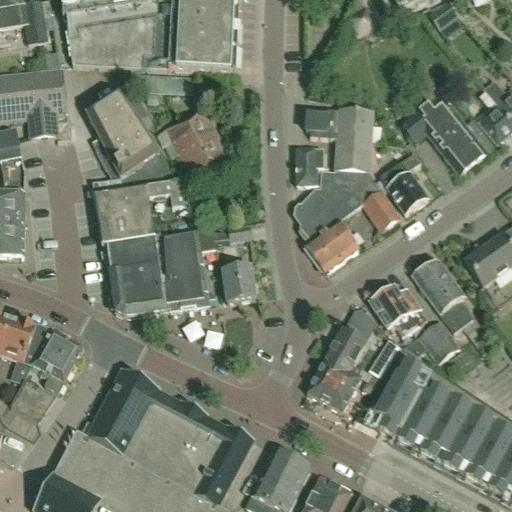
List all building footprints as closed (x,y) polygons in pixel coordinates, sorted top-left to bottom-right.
[(28,51),(48,48),(43,21),(31,23),(28,9),(24,10),(22,0),(0,0),(0,34),(25,30),(28,51)] [(59,0),(63,24),(66,24),(73,72),(145,76),(169,77),(169,78),(237,81),(241,0),(59,0)] [(390,0),(398,14),(426,0),(439,0),(441,3),(447,0),(390,0)] [(447,7),(446,8),(428,21),(440,38),(459,23),(448,8),(447,7)] [(15,137),(0,140),(0,128),(30,126),(31,143),(55,140),(53,123),(66,122),(62,75),(0,80),(0,263),(23,263),(24,241),(24,181),(15,137)] [(125,79),(124,97),(193,100),(193,82),(125,79)] [(465,134),(426,84),(424,80),(413,88),(416,92),(430,111),(402,133),(413,148),(425,140),(458,183),(486,161),(485,160),(493,154),(473,128),(465,134)] [(511,96),(506,102),(494,88),(483,98),(495,111),(511,130),(511,96)] [(99,202),(105,241),(110,277),(109,277),(115,319),(125,324),(170,318),(167,296),(165,296),(163,282),(160,282),(155,250),(211,242),(211,241),(210,240),(205,241),(204,241),(203,231),(179,188),(175,189),(159,161),(160,160),(121,98),(86,120),(120,187),(122,199),(99,202)] [(511,139),(511,130),(495,111),(476,127),(498,152),(511,139)] [(371,183),(375,119),(339,116),(311,114),(311,120),(307,120),(306,136),(310,136),(309,143),(337,144),(335,179),(323,178),(320,193),(320,198),(339,230),(349,223),(361,214),(374,232),(380,240),(398,227),(401,225),(371,183)] [(192,188),(232,166),(204,115),(167,135),(167,136),(157,141),(163,152),(166,150),(174,164),(178,162),(192,188)] [(71,139),(69,129),(59,130),(60,140),(71,139)] [(295,193),(320,193),(323,178),(322,155),(295,156),(295,193)] [(410,181),(409,181),(408,179),(421,170),(415,161),(379,186),(387,197),(386,197),(404,223),(428,207),(410,181)] [(358,257),(339,230),(320,198),(314,198),(297,216),(296,223),(302,239),(308,247),(306,258),(322,279),(326,279),(358,257)] [(250,232),(228,235),(230,248),(252,245),(250,232)] [(511,248),(510,250),(504,241),(503,240),(502,241),(465,267),(483,293),(511,272),(511,248)] [(201,260),(214,258),(211,242),(155,250),(160,282),(163,282),(165,296),(167,296),(170,318),(209,312),(201,260)] [(483,361),(491,355),(470,328),(472,326),(458,307),(464,303),(439,269),(412,284),(454,340),(463,333),(483,361)] [(228,310),(255,306),(250,274),(238,276),(237,270),(222,272),(223,278),(228,310)] [(420,315),(406,296),(398,301),(393,294),(370,310),(388,336),(390,335),(395,343),(417,328),(421,334),(427,326),(420,315)] [(342,335),(326,365),(349,379),(353,371),(354,371),(376,330),(361,315),(354,318),(344,337),(342,335)] [(0,354),(10,322),(0,319),(0,354)] [(30,371),(50,335),(10,322),(0,354),(0,359),(19,366),(13,385),(22,388),(31,372),(30,371)] [(438,370),(461,353),(441,327),(418,343),(438,370)] [(84,354),(65,344),(51,336),(32,371),(42,377),(40,380),(44,383),(48,386),(45,391),(58,399),(84,354)] [(359,383),(363,376),(354,371),(353,371),(349,379),(326,365),(307,400),(343,419),(362,384),(359,383)] [(508,511),(511,506),(511,432),(437,391),(439,388),(430,383),(404,368),(397,381),(395,380),(386,396),(388,396),(393,396),(398,396),(403,397),(408,398),(413,401),(402,420),(397,421),(393,422),(388,424),(384,426),(381,430),(389,434),(383,445),(505,511),(508,511)] [(159,398),(160,399),(160,397),(122,377),(120,381),(86,444),(86,445),(123,465),(133,446),(159,398)] [(371,400),(381,386),(370,381),(363,395),(371,400)] [(38,429),(55,403),(25,387),(11,412),(38,429)] [(181,410),(160,399),(159,398),(133,446),(228,497),(254,447),(228,433),(227,435),(207,424),(208,423),(182,409),(181,410)] [(219,511),(228,497),(133,446),(123,465),(86,445),(86,444),(77,439),(55,480),(53,480),(47,491),(46,490),(37,506),(38,507),(35,511),(219,511)] [(271,458),(248,503),(244,511),(288,511),(307,476),(271,458)] [(343,511),(348,502),(345,500),(347,497),(322,484),(320,488),(317,486),(304,511),(343,511)]
